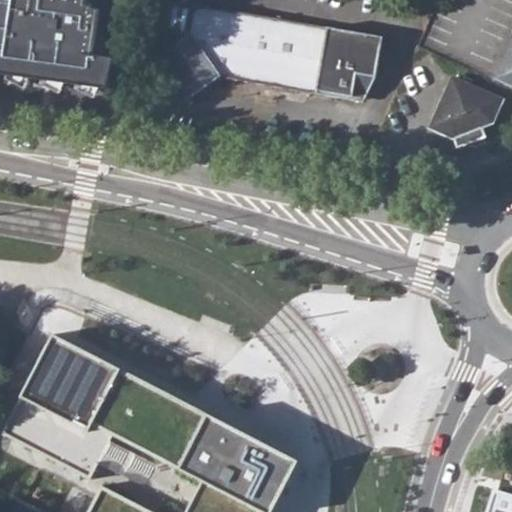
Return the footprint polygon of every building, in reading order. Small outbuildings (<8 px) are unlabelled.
[(0,0),(0,74),(10,76),(31,79),(44,81),(66,84),(79,85),(101,88),(108,89),(116,58),(105,57),(97,56),(99,36),(104,0),(0,0)] [(150,59),(180,104),(218,76),(338,97),(338,92),(366,98),(378,75),(385,36),(171,0),(168,0),(163,31),(184,34),(183,38),(150,59)] [(97,56),(105,57),(108,37),(99,36),(97,56)] [(511,88),(511,39),(494,80),(511,88)] [(31,79),(10,76),(8,80),(27,89),(31,79)] [(430,128),(454,137),(494,123),(503,99),(452,77),(430,128)] [(66,84),(44,81),(42,84),(61,94),(66,84)] [(101,88),(79,85),(77,89),(96,98),(101,88)] [(85,511),(281,511),(309,459),(63,332),(5,435),(40,452),(103,484),(85,511)] [(511,511),(511,495),(494,491),(487,511),(511,511)] [(12,511),(40,511),(42,510),(19,498),(12,511)]
